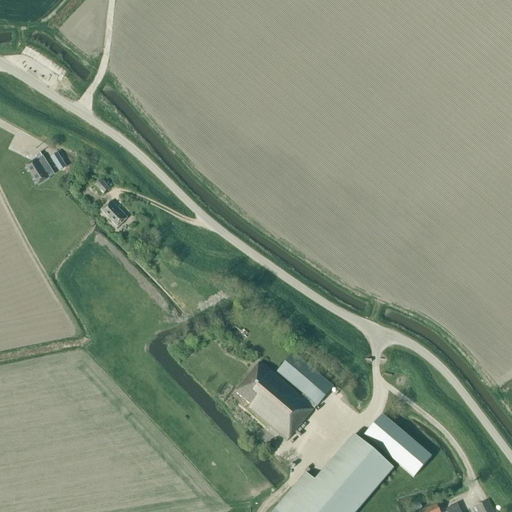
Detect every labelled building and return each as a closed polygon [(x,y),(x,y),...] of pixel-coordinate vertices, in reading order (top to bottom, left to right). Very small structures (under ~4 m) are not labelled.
[(37,159),(25,166),(38,186),(49,179),(49,178),(53,175),(39,153),(35,156),(37,159)] [(57,154),(50,158),(58,172),(65,167),(57,154)] [(92,183),(103,195),(110,188),(99,177),(92,183)] [(101,211),(117,228),(127,218),(111,202),(101,211)] [(229,333),(242,344),(248,337),(235,326),(229,333)] [(248,408),(280,436),(287,441),(334,388),(293,354),(277,373),(303,395),(302,397),(271,370),(270,371),(260,363),(235,392),(250,406),(248,408)] [(343,397),(340,400),(348,408),(346,410),(354,418),(359,412),(343,397)] [(430,457),(382,416),(365,436),(413,477),(430,457)] [(306,475),(274,511),(357,511),(393,469),(353,436),(315,482),(306,475)] [(475,508),(477,511),(496,511),(495,511),(489,500),(475,508)]
